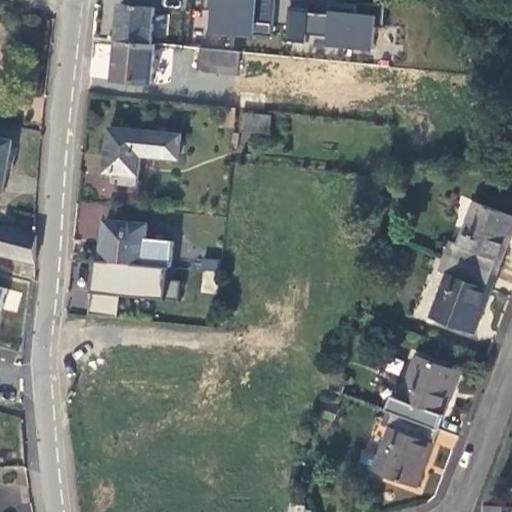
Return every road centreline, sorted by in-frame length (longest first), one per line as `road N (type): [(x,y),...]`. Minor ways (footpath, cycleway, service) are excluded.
road 1 (residential): [(245,173),(223,399),(210,427),(54,448)]
road 2 (residential): [(75,0),(48,386)]
road 3 (residential): [(454,511),(511,360)]
